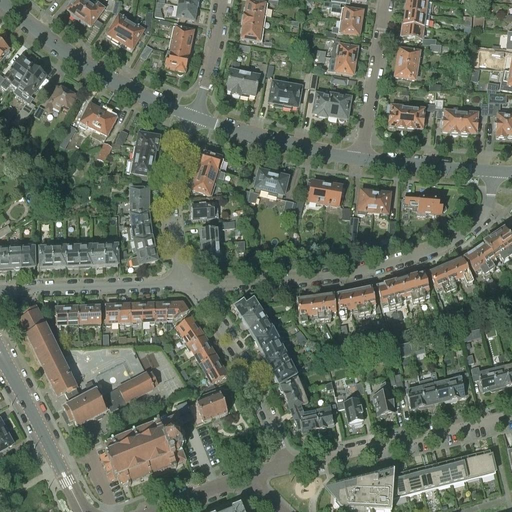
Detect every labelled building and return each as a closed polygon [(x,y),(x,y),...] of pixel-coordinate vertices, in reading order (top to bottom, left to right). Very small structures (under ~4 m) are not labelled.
[(75,0),(67,12),(73,17),(73,19),(77,23),(91,2),(88,0),(75,0)] [(112,15),(115,2),(115,0),(108,0),(108,1),(109,1),(105,13),(112,15)] [(179,0),(178,8),(196,11),(196,10),(197,10),(197,9),(199,8),(200,5),(198,3),(198,0),(179,0)] [(104,11),(91,2),(77,23),(82,26),(85,25),(91,30),(104,11)] [(431,5),(426,5),(407,2),(405,15),(429,18),(431,5)] [(118,16),(121,4),(116,3),(112,15),(118,16)] [(243,13),(245,14),(244,16),(263,19),(264,10),(267,11),(267,6),(266,6),(247,3),(246,8),(244,9),(243,13)] [(323,9),(330,10),(330,14),(343,17),(342,24),(362,27),(363,20),(362,20),(363,13),(340,10),(340,5),(332,4),(324,3),(323,9)] [(196,11),(178,8),(176,20),(194,23),(195,17),(197,16),(198,13),(196,11)] [(131,26),(118,48),(125,52),(127,50),(132,53),(144,32),(151,32),(153,11),(146,10),(145,23),(144,25),(141,23),(137,29),(131,26)] [(429,18),(405,15),(404,27),(423,29),(428,30),(429,18)] [(261,31),(263,19),(244,16),(244,18),(242,19),(242,22),(243,23),(242,28),(243,28),(261,31)] [(107,38),(112,41),(110,43),(118,48),(131,26),(118,18),(107,38)] [(361,33),(362,27),(342,24),(341,30),(332,29),(331,34),(325,33),(324,39),(334,41),(335,36),(359,39),(360,33),(361,33)] [(423,29),(404,27),(403,27),(401,40),(421,43),(423,29)] [(240,35),(241,36),(241,41),(261,45),(262,40),(259,40),(261,31),(243,28),(242,30),(240,31),(240,35)] [(173,44),(192,47),(194,40),(192,40),(193,34),(173,29),(172,36),(174,36),(173,44)] [(191,55),(192,47),(173,44),(170,56),(188,60),(189,54),(191,55)] [(3,46),(2,47),(0,45),(0,60),(9,50),(3,46)] [(337,61),(355,64),(356,59),(357,58),(358,54),(357,53),(357,50),(339,47),(337,61)] [(146,48),(140,58),(146,62),(152,51),(146,48)] [(399,52),(397,67),(416,70),(419,55),(399,52)] [(185,76),(188,60),(170,56),(169,59),(166,58),(164,68),(176,70),(175,74),(177,74),(177,76),(178,77),(179,77),(181,77),(182,77),(182,76),(183,75),(185,76)] [(21,60),(5,81),(2,84),(0,86),(0,87),(6,92),(11,86),(16,90),(32,69),(21,60)] [(355,64),(337,61),(333,61),(333,65),(328,65),(327,74),(352,78),(353,76),(354,76),(355,72),(354,71),(355,64)] [(239,99),(244,76),(237,74),(239,65),(232,63),(226,93),(231,94),(231,97),(239,99)] [(267,67),(265,76),(265,79),(271,80),(271,78),(272,78),(274,68),(267,67)] [(414,83),(416,70),(397,67),(395,79),(414,83)] [(35,108),(30,105),(33,101),(30,99),(45,79),(32,69),(16,90),(13,95),(26,105),(12,125),(20,130),(35,108)] [(308,91),(311,75),(305,74),(302,90),(308,91)] [(311,75),(308,91),(315,93),(318,76),(311,75)] [(244,76),(239,99),(248,101),(249,98),(254,99),(259,79),(244,76)] [(332,79),(331,85),(346,88),(347,81),(332,79)] [(283,110),(287,87),(272,85),(268,105),(274,106),(274,108),(283,110)] [(287,87),(283,110),(291,111),(291,109),(297,110),(301,90),(287,87)] [(57,89),(45,111),(50,114),(53,109),(59,112),(62,108),(69,112),(77,99),(75,98),(57,89)] [(331,90),(330,98),(327,119),(338,121),(338,122),(339,124),(340,124),(341,124),(343,124),(344,123),(344,122),(346,122),(350,101),(337,99),(338,95),(334,94),(335,90),(331,90)] [(330,98),(316,97),(312,116),(318,117),(318,119),(326,120),(327,119),(330,98)] [(407,110),(391,109),(391,106),(387,105),(386,115),(390,115),(390,116),(389,116),(388,125),(389,125),(389,129),(396,129),(395,130),(397,130),(397,132),(405,133),(407,110)] [(93,132),(103,114),(102,114),(102,111),(98,110),(96,110),(90,107),(79,128),(85,131),(87,128),(93,132)] [(495,123),(495,134),(496,135),(496,140),(504,141),(505,139),(511,140),(511,138),(511,137),(511,118),(509,118),(509,114),(499,113),(499,109),(494,109),(494,107),(487,107),(487,117),(493,118),(497,118),(497,123),(495,123)] [(39,122),(45,112),(39,108),(33,118),(39,122)] [(407,110),(405,133),(413,133),(413,132),(415,132),(415,131),(421,132),(422,129),(423,129),(424,119),(423,119),(423,112),(407,110)] [(103,114),(93,132),(90,139),(104,146),(104,142),(105,142),(116,121),(109,118),(109,116),(105,114),(103,114)] [(459,138),(461,115),(444,114),(444,121),(442,121),(441,131),(443,131),(443,134),(449,135),(449,136),(450,136),(450,137),(459,138)] [(461,115),(459,138),(467,138),(467,137),(468,137),(468,136),(475,137),(475,133),(477,133),(477,124),(476,124),(477,116),(461,115)] [(64,151),(75,131),(69,128),(58,148),(64,151)] [(139,133),(139,136),(136,136),(135,144),(137,144),(136,150),(155,153),(157,154),(159,140),(146,137),(146,135),(146,134),(144,132),(144,131),(142,131),(141,132),(140,132),(139,133)] [(115,146),(120,147),(122,147),(127,136),(121,133),(115,146)] [(101,171),(110,151),(111,149),(104,146),(96,163),(95,162),(91,170),(98,173),(99,170),(101,171)] [(155,161),(154,160),(155,153),(136,150),(134,163),(153,166),(153,165),(154,164),(155,161)] [(203,155),(203,157),(202,157),(201,157),(200,157),(199,158),(199,159),(199,160),(199,161),(201,162),(199,168),(224,175),(228,164),(221,162),(221,160),(203,155)] [(153,169),(152,168),(153,166),(134,163),(127,162),(125,171),(130,172),(129,176),(150,180),(151,173),(153,173),(153,169)] [(225,176),(224,175),(199,168),(198,174),(196,173),(194,180),(215,187),(217,181),(223,183),(225,178),(224,178),(225,176)] [(267,201),(273,203),(275,204),(276,201),(282,202),(284,192),(287,193),(288,186),(286,185),(287,180),(283,179),(283,178),(264,173),(263,174),(259,173),(258,178),(255,177),(254,185),(256,185),(253,195),(243,192),(242,198),(242,205),(247,206),(248,204),(255,206),(257,199),(259,197),(261,192),(269,194),(267,201)] [(215,187),(194,180),(192,187),(193,187),(192,193),(209,198),(209,197),(212,198),(215,187)] [(306,204),(323,207),(326,187),(312,184),(310,194),(308,194),(306,199),(306,204)] [(341,189),(326,187),(323,207),(340,210),(342,205),(342,200),(339,200),(341,189)] [(130,191),(130,203),(148,204),(148,199),(150,198),(150,194),(148,193),(148,192),(130,191)] [(372,215),(374,195),(373,195),(372,193),(368,192),(367,194),(360,193),(357,218),(364,219),(365,215),(372,215)] [(375,195),(374,195),(372,215),(379,216),(379,220),(387,221),(390,197),(382,196),(381,194),(377,193),(375,195)] [(405,197),(404,209),(412,210),(412,214),(417,214),(417,218),(425,218),(425,215),(442,216),(442,215),(444,214),(446,211),(444,208),(442,207),(442,206),(440,206),(441,201),(439,201),(439,200),(405,197)] [(297,202),(296,206),(294,218),(300,218),(303,203),(297,202)] [(148,208),(148,204),(130,203),(129,216),(148,216),(148,215),(150,213),(150,210),(148,208)] [(296,206),(285,203),(282,217),(290,218),(293,219),(294,218),(296,206)] [(192,215),(190,216),(190,220),(192,221),(192,222),(218,220),(217,205),(191,207),(192,215)] [(148,216),(129,216),(131,230),(150,228),(149,223),(151,221),(150,218),(148,216)] [(349,220),(349,223),(349,227),(349,244),(355,245),(358,221),(349,220)] [(8,228),(0,232),(0,239),(11,233),(8,228)] [(152,232),(150,231),(150,228),(131,230),(133,242),(151,239),(151,238),(153,236),(152,232)] [(200,233),(201,247),(219,246),(218,238),(220,238),(220,232),(200,233)] [(494,239),(508,261),(511,258),(511,256),(509,251),(511,249),(511,245),(503,232),(494,239)] [(151,239),(133,242),(135,250),(132,251),(133,256),(136,255),(154,251),(153,246),(154,244),(153,240),(151,239)] [(483,246),(494,263),(495,262),(494,262),(499,259),(502,265),(508,261),(494,239),(483,246)] [(21,251),(22,272),(28,272),(29,270),(35,270),(34,251),(33,251),(33,246),(28,247),(28,251),(21,251)] [(220,260),(219,246),(201,247),(202,261),(212,260),(213,262),(214,264),(217,264),(219,262),(218,260),(220,260)] [(474,253),(488,276),(494,272),(490,266),(494,263),(483,246),(483,247),(474,253)] [(104,249),(105,270),(111,269),(112,268),(118,267),(117,248),(104,249)] [(90,268),(92,268),(91,249),(78,250),(79,269),(84,269),(85,270),(89,270),(90,268)] [(99,270),(105,270),(104,249),(91,249),(92,268),(97,268),(99,270)] [(47,271),(53,271),(52,250),(39,251),(39,270),(45,270),(47,271)] [(60,269),(66,269),(65,250),(52,250),(53,271),(58,271),(60,269)] [(73,269),(79,269),(78,250),(65,250),(66,269),(67,269),(68,271),(72,271),(73,269)] [(3,271),(9,271),(8,252),(0,251),(0,272),(2,273),(3,271)] [(16,272),(22,272),(21,251),(8,252),(9,271),(15,271),(16,272)] [(155,255),(154,251),(136,255),(137,259),(133,260),(131,262),(132,268),(136,268),(141,267),(143,268),(145,267),(147,266),(157,263),(157,261),(158,259),(157,256),(155,255)] [(488,276),(474,253),(464,260),(474,276),(479,273),(483,279),(488,276)] [(451,266),(458,283),(463,281),(466,288),(472,286),(462,261),(451,266)] [(439,271),(450,295),(456,293),(453,286),(458,283),(451,266),(439,271)] [(450,295),(439,271),(428,276),(435,293),(441,291),(444,298),(450,295)] [(411,281),(418,304),(424,303),(422,297),(428,296),(423,277),(411,281)] [(491,280),(487,283),(492,291),(496,288),(491,280)] [(400,284),(405,302),(410,301),(411,306),(418,304),(411,281),(400,284)] [(388,287),(394,311),(400,309),(399,304),(405,302),(400,284),(388,287)] [(394,311),(388,287),(377,290),(382,308),(387,307),(388,312),(394,311)] [(374,291),(359,294),(363,318),(369,317),(368,312),(374,311),(375,315),(380,314),(374,291)] [(359,294),(347,296),(351,315),(356,314),(357,320),(363,318),(359,294)] [(281,295),(273,295),(273,304),(281,304),(281,295)] [(345,316),(351,315),(347,296),(335,299),(340,323),(346,322),(345,316)] [(333,299),(321,300),(323,325),(329,324),(329,318),(335,318),(333,299)] [(444,309),(441,303),(438,305),(436,299),(432,301),(437,312),(444,309)] [(452,300),(456,310),(462,308),(460,303),(458,304),(456,299),(452,300)] [(321,300),(309,301),(311,320),(316,320),(317,325),(323,325),(321,300)] [(305,321),(311,320),(309,301),(297,303),(299,327),(306,327),(305,321)] [(242,321),(242,322),(259,311),(253,303),(251,304),(251,303),(245,306),(243,302),(243,303),(242,302),(241,302),(236,305),(235,307),(236,308),(234,309),(239,316),(238,318),(240,320),(242,321)] [(166,306),(166,322),(173,321),(174,323),(187,314),(182,306),(179,306),(178,305),(175,305),(174,307),(172,307),(172,306),(166,306)] [(141,307),(142,325),(149,325),(149,327),(154,327),(153,307),(148,307),(148,306),(141,307)] [(166,324),(166,322),(166,306),(160,306),(159,307),(153,307),(154,327),(158,327),(158,325),(166,324)] [(112,308),(111,309),(105,309),(106,328),(111,328),(111,326),(117,326),(117,307),(112,308)] [(125,328),(130,328),(129,308),(124,308),(123,307),(117,307),(117,326),(125,326),(125,328)] [(129,308),(130,328),(135,328),(135,325),(142,325),(141,307),(136,307),(135,308),(129,308)] [(74,330),(78,329),(77,310),(73,310),(73,308),(66,309),(67,328),(74,327),(74,330)] [(82,327),(89,327),(88,308),(82,308),(82,309),(77,310),(78,329),(82,329),(82,327)] [(95,308),(88,308),(89,327),(96,327),(96,329),(100,329),(100,327),(101,327),(100,309),(95,309),(95,308)] [(18,322),(57,399),(64,396),(70,406),(80,400),(35,309),(24,315),(25,318),(18,322)] [(60,328),(67,328),(66,309),(60,309),(60,310),(55,310),(56,334),(61,334),(60,328)] [(259,311),(242,322),(243,323),(243,325),(244,327),(246,328),(249,332),(265,321),(259,311)] [(180,341),(182,340),(198,329),(195,325),(193,324),(190,321),(174,332),(180,341)] [(265,321),(249,332),(252,337),(252,339),(253,341),(256,342),(255,343),(273,332),(265,321)] [(429,334),(441,330),(439,323),(427,327),(429,334)] [(483,326),(486,340),(496,338),(493,324),(483,326)] [(348,338),(346,327),(339,328),(341,340),(348,338)] [(187,350),(203,340),(200,335),(201,334),(198,329),(182,340),(185,345),(184,346),(187,350)] [(481,339),(478,330),(467,333),(470,342),(481,339)] [(273,332),(255,343),(257,343),(256,345),(257,348),(259,348),(261,353),(279,344),(273,332)] [(194,358),(210,349),(207,344),(206,344),(203,340),(187,350),(189,354),(191,352),(194,358)] [(279,344),(261,353),(264,358),(263,360),(265,362),(267,363),(266,365),(284,355),(279,344)] [(409,346),(387,352),(390,364),(412,357),(409,346)] [(308,356),(314,353),(312,348),(306,351),(308,356)] [(198,369),(215,359),(212,354),(212,353),(210,349),(194,358),(197,364),(196,365),(198,369)] [(284,355),(266,365),(268,365),(267,367),(268,370),(270,370),(273,375),(290,366),(284,355)] [(205,377),(221,368),(218,363),(217,362),(215,359),(198,369),(200,373),(202,371),(205,377)] [(467,362),(469,370),(476,369),(474,361),(467,362)] [(290,366),(273,375),(275,380),(275,382),(276,385),(278,385),(279,386),(287,382),(287,383),(296,378),(290,366)] [(215,389),(213,385),(218,382),(219,383),(226,378),(224,374),(224,372),(221,368),(205,377),(208,382),(205,384),(207,388),(203,391),(204,393),(215,389)] [(491,373),(497,393),(502,391),(503,389),(509,388),(504,369),(491,373)] [(491,373),(477,376),(482,395),(489,393),(492,394),(497,393),(491,373)] [(464,399),(460,381),(459,376),(453,378),(454,382),(446,384),(450,404),(456,403),(457,401),(464,399)] [(103,399),(100,400),(106,412),(109,411),(110,414),(125,407),(124,405),(153,391),(152,389),(156,388),(151,377),(147,379),(146,377),(103,398),(103,399)] [(431,407),(438,405),(433,387),(433,384),(431,377),(430,377),(426,378),(428,388),(420,390),(425,410),(430,409),(431,407)] [(285,401),(302,393),(297,381),(280,388),(280,389),(279,391),(280,394),(282,395),(285,401)] [(395,386),(395,387),(396,390),(393,390),(394,397),(403,395),(401,384),(395,386)] [(445,405),(450,404),(446,384),(433,387),(438,405),(443,404),(445,405)] [(355,387),(357,398),(364,396),(362,385),(355,387)] [(382,397),(373,399),(377,418),(379,418),(380,419),(382,420),(385,419),(386,418),(386,416),(394,415),(388,387),(380,389),(382,397)] [(420,411),(425,410),(420,390),(405,394),(410,412),(417,410),(420,411)] [(96,392),(80,400),(70,406),(63,409),(70,424),(74,422),(77,429),(81,428),(84,428),(88,426),(89,423),(96,420),(98,421),(103,419),(103,416),(107,414),(106,412),(100,400),(96,392)] [(227,416),(221,401),(219,396),(217,397),(215,393),(200,399),(202,403),(188,409),(189,413),(191,417),(195,429),(227,416)] [(301,409),(307,406),(302,393),(285,401),(287,406),(286,408),(287,411),(289,412),(290,414),(301,409)] [(345,411),(348,426),(349,426),(350,428),(362,425),(362,423),(363,423),(358,399),(351,401),(351,404),(344,405),(336,406),(338,413),(345,411)] [(314,414),(318,434),(325,433),(326,431),(333,429),(329,408),(323,409),(323,412),(314,414)] [(301,409),(290,414),(297,432),(300,431),(302,436),(311,434),(313,435),(318,434),(314,414),(303,416),(301,409)] [(180,421),(191,417),(189,413),(178,418),(178,417),(158,425),(158,423),(153,425),(154,426),(152,427),(151,425),(145,427),(146,429),(134,434),(134,432),(132,433),(132,435),(113,442),(112,440),(111,441),(111,443),(104,446),(107,455),(99,458),(109,483),(117,480),(120,489),(128,486),(129,488),(131,487),(130,485),(149,478),(150,480),(152,479),(151,477),(163,473),(163,474),(169,472),(168,470),(170,470),(171,471),(176,469),(175,468),(186,464),(181,450),(181,447),(186,446),(181,434),(176,435),(174,434),(173,431),(182,428),(180,421)] [(11,441),(7,434),(0,437),(0,453),(12,447),(10,442),(11,441)] [(475,461),(480,480),(495,476),(490,457),(475,461)] [(465,483),(480,480),(475,461),(461,465),(465,483)] [(451,487),(465,483),(461,465),(446,468),(451,487)] [(436,491),(451,487),(446,468),(431,472),(436,491)] [(422,494),(436,491),(431,472),(417,476),(422,494)] [(376,479),(376,480),(376,482),(372,482),(372,485),(369,485),(359,484),(358,489),(355,489),(355,485),(356,485),(356,484),(339,488),(340,489),(342,496),(334,497),(333,509),(335,511),(337,511),(390,511),(391,502),(392,482),(393,476),(393,475),(376,479)] [(407,498),(422,494),(417,476),(402,479),(407,498)] [(391,502),(407,498),(402,479),(392,482),(391,502)]
